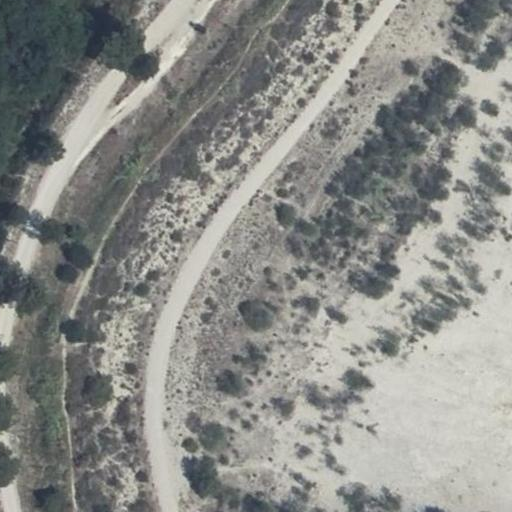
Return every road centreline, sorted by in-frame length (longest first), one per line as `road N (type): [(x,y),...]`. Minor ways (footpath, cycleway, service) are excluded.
road 1 (track): [(176,511),(157,452),(160,349),(201,245),(349,72),(399,0)]
road 2 (track): [(190,0),(61,172),(35,243),(3,346),(19,511)]
